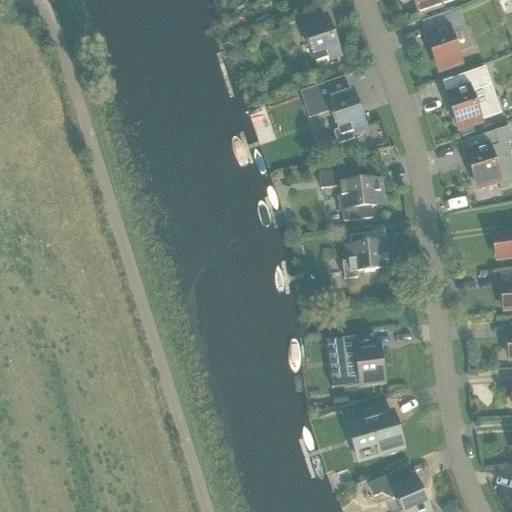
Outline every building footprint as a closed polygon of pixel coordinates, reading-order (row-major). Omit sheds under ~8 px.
[(412,0),(418,14),(439,7),(437,0),(412,0)] [(452,42),(448,31),(457,28),(453,15),(426,25),(430,36),(426,38),(438,72),(459,64),(455,52),(457,51),(453,42),(452,42)] [(338,56),(325,19),(302,27),(307,40),(305,41),(309,51),(311,51),(315,64),(338,56)] [(473,74),(446,83),(450,95),(446,96),(458,130),(479,123),(475,110),(477,110),(474,100),(472,101),(468,90),(477,87),(488,83),(484,70),(473,74)] [(337,81),(301,93),(310,120),(330,113),(331,114),(334,125),(336,124),(338,131),(333,133),(337,145),(353,140),(351,134),(364,130),(351,92),(342,95),(338,84),(337,81)] [(469,153),(465,154),(476,189),(498,182),(500,188),(511,184),(511,173),(507,142),(511,140),(508,128),(493,133),(466,141),(469,153)] [(351,185),(350,172),(318,176),(320,191),(339,189),(343,223),(371,220),(370,207),(381,206),(378,182),(364,184),(363,182),(353,183),(353,185),(351,185)] [(374,272),(373,270),(388,268),(384,232),(349,236),(350,248),(346,249),(347,262),(341,263),(343,279),(356,278),(356,272),(363,271),(363,273),(374,272)] [(511,234),(492,237),(496,260),(511,257),(511,234)] [(511,274),(511,275),(511,283),(511,286),(500,288),(503,311),(511,309),(511,274)] [(372,335),(334,341),(336,359),(340,359),(341,369),(337,370),(340,387),(360,385),(360,386),(382,383),(378,347),(374,348),(372,335)] [(382,417),(378,405),(351,413),(354,425),(348,427),(351,439),(350,440),(352,449),(354,449),(355,450),(376,444),(379,455),(401,449),(392,414),(382,417)] [(409,480),(404,469),(367,485),(373,497),(381,494),(394,497),(400,510),(401,509),(402,511),(427,511),(428,511),(413,479),(409,480)]
